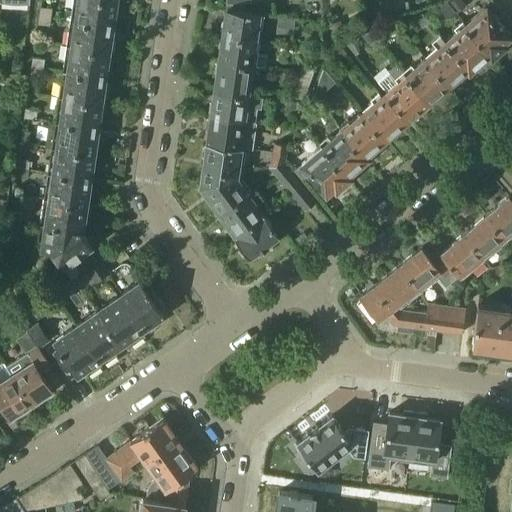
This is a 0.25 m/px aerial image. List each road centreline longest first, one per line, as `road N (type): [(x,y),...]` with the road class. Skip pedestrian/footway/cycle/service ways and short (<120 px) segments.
road 1 (residential): [(232,328),(156,215),(150,188),(176,0)]
road 2 (residential): [(302,281),(511,107)]
road 3 (residential): [(0,482),(174,367)]
road 4 (residential): [(511,387),(335,362)]
road 5 (residential): [(239,435),(335,362)]
